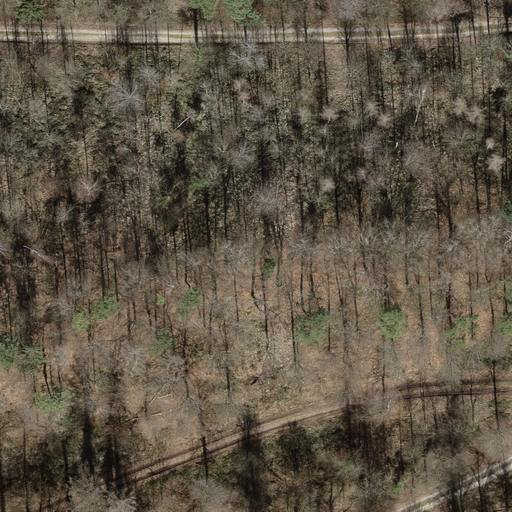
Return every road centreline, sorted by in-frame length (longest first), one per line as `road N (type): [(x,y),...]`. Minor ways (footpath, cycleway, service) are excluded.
road 1 (track): [(511,22),(0,28)]
road 2 (track): [(49,511),(279,421),(419,393),(511,386)]
